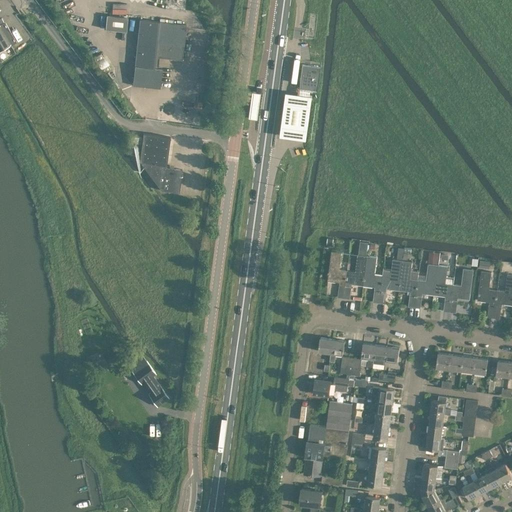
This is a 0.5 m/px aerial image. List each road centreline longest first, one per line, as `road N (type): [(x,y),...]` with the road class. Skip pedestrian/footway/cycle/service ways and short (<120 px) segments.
road 1 (primary): [(215,511),(284,0)]
road 2 (unclassified): [(193,511),(195,434),(235,134)]
road 3 (residential): [(277,511),(305,329),(320,317),(424,325)]
road 4 (unclassified): [(235,134),(121,120),(31,0)]
road 5 (residential): [(402,511),(424,325)]
road 6 (unclassified): [(235,134),(254,0)]
